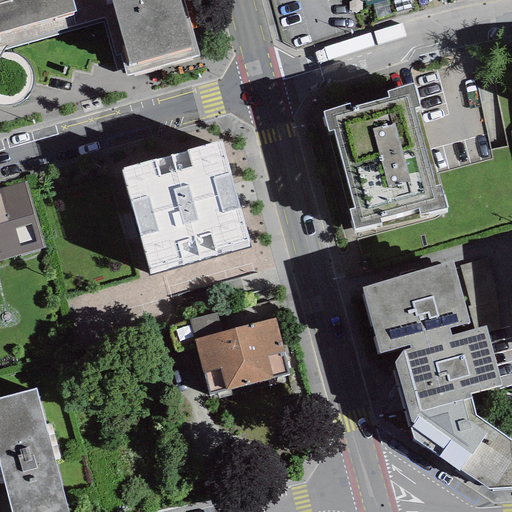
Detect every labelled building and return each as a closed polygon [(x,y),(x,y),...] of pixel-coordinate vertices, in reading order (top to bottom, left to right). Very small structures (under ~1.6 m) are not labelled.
[(0,0),(0,33),(76,12),(72,0),(0,0)] [(192,49),(178,0),(114,0),(111,1),(129,66),(192,49)] [(349,103),(323,110),(328,129),(333,128),(355,206),(349,208),(354,228),(379,221),(378,218),(418,206),(420,213),(446,206),(440,184),(436,185),(413,107),(419,105),(413,82),(387,90),(389,95),(350,106),(349,103)] [(221,140),(121,169),(150,272),(250,244),(221,140)] [(22,181),(0,187),(0,259),(42,247),(22,181)] [(452,261),(363,288),(379,353),(409,345),(411,350),(402,351),(394,364),(408,413),(470,398),(470,393),(500,385),(486,326),(451,335),(449,328),(468,322),(452,261)] [(193,329),(221,323),(218,307),(190,313),(193,329)] [(274,319),(195,341),(209,395),(289,373),(274,319)] [(0,484),(4,484),(11,511),(67,511),(35,388),(0,397),(0,484)] [(511,441),(475,416),(470,398),(408,413),(413,440),(488,490),(511,489),(511,441)]
